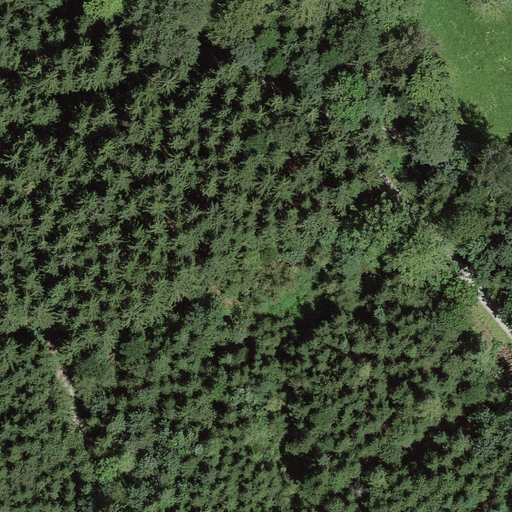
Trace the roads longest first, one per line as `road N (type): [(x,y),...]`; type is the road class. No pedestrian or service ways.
road 1 (track): [(103,0),(282,99),(422,222),(511,325)]
road 2 (track): [(0,252),(113,511)]
road 3 (track): [(282,99),(511,153)]
